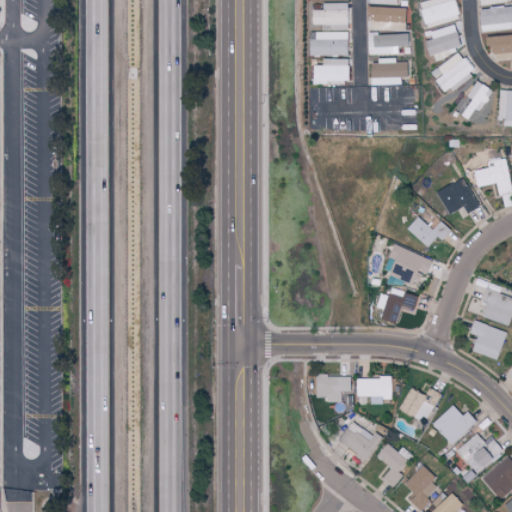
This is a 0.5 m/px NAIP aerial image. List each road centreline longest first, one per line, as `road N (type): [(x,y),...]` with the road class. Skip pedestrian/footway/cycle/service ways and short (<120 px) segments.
road 1 (motorway): [(95,0),(93,511)]
road 2 (motorway): [(176,511),(176,0)]
road 3 (residential): [(247,343),(383,348),(432,359),(473,378),(511,410)]
road 4 (secondary): [(246,265),(242,0)]
road 5 (secondary): [(243,511),(247,343)]
road 6 (residential): [(432,359),(466,272),(511,228)]
